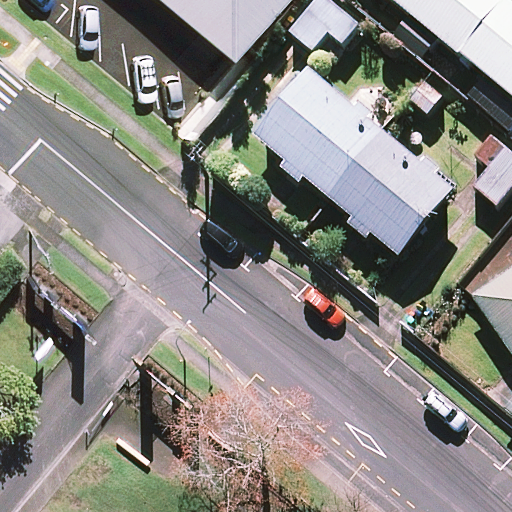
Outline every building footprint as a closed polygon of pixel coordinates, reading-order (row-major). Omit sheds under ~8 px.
[(152,0),(223,59),(272,0),(152,0)] [(511,0),(387,0),(511,100),(511,0)] [(314,62),(332,40),(346,51),(362,30),(327,2),(314,18),(293,45),(314,62)] [(457,197),(312,79),(258,144),(404,263),(457,197)] [(511,197),(511,155),(479,192),(499,211),(511,197)] [(511,277),(474,304),(511,358),(511,413),(510,415),(511,416),(511,277)]
